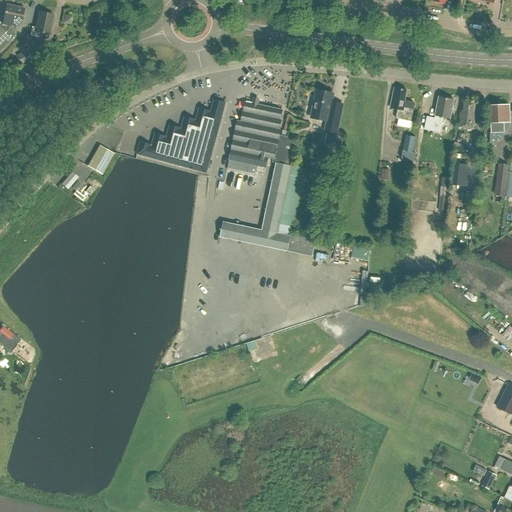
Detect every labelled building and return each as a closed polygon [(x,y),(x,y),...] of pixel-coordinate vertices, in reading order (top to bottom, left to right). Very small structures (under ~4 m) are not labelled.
[(12,24),(16,6),(7,4),(4,18),(2,19),(1,23),(0,23),(0,36),(6,31),(12,24)] [(25,8),(16,6),(12,24),(6,31),(0,36),(0,48),(14,34),(12,32),(14,29),(16,26),(17,26),(22,20),(25,8)] [(49,32),(53,14),(40,11),(37,27),(32,26),(31,35),(39,36),(40,30),(49,32)] [(64,21),(71,24),(73,17),(66,14),(64,21)] [(22,63),(33,56),(28,48),(17,55),(22,63)] [(404,100),(406,90),(397,88),(397,91),(394,91),(391,107),(397,108),(395,118),(411,121),(414,104),(413,102),(404,100)] [(337,134),(341,117),(329,115),(333,95),(317,92),(312,117),(328,120),(326,132),(337,134)] [(451,119),(455,100),(439,97),(435,116),(435,118),(428,116),(425,129),(441,132),(443,117),(451,119)] [(207,172),(226,103),(215,100),(211,111),(200,108),(196,120),(185,117),(182,128),(170,125),(167,136),(155,134),(152,145),(141,142),(137,153),(207,172)] [(254,101),(253,104),(247,103),(243,123),(239,122),(237,132),(236,131),(233,142),(234,142),(232,151),(230,161),(266,169),(269,158),(274,159),(273,163),(276,164),(262,230),(258,230),(258,231),(228,225),(224,223),(221,237),(225,238),(313,257),(317,239),(293,234),(306,169),(290,166),(295,142),(279,139),(281,130),(280,130),(282,120),(281,120),(283,110),(259,105),(260,102),(254,101)] [(475,112),(476,105),(464,103),(463,111),(461,110),(459,127),(474,129),(477,113),(475,112)] [(508,113),(507,105),(491,106),(491,123),(492,123),(492,133),(504,132),(503,123),(510,123),(510,113),(508,113)] [(465,142),(466,133),(460,132),(458,141),(458,142),(455,142),(454,150),(463,151),(464,142),(465,142)] [(407,135),(403,150),(413,152),(416,137),(407,135)] [(333,136),(330,147),(339,150),(342,138),(333,136)] [(101,174),(114,153),(99,145),(87,166),(101,174)] [(452,185),(477,188),(480,166),(455,163),(452,185)] [(507,184),(509,164),(499,163),(495,195),(505,196),(507,184)] [(64,183),(70,189),(81,176),(74,171),(64,183)] [(389,172),(382,171),(381,179),(389,180),(389,172)] [(450,178),(442,177),(440,195),(440,196),(448,196),(450,178)] [(76,181),(71,188),(76,191),(80,185),(76,181)] [(447,212),(448,196),(440,196),(439,211),(447,212)] [(356,246),(354,257),(371,260),(373,250),(356,246)] [(379,292),(380,277),(371,276),(369,291),(379,292)] [(2,327),(0,329),(0,334),(8,341),(13,335),(2,327)] [(249,351),(257,348),(255,340),(247,343),(249,351)] [(481,378),(472,373),(469,380),(478,384),(481,378)] [(511,386),(509,385),(497,408),(511,414),(511,386)] [(495,465),(502,468),(507,458),(500,455),(495,465)] [(511,460),(507,458),(502,468),(511,472),(511,460)] [(490,489),(497,474),(489,471),(482,485),(490,489)] [(511,511),(511,500),(511,499),(507,497),(499,511),(511,511)]
